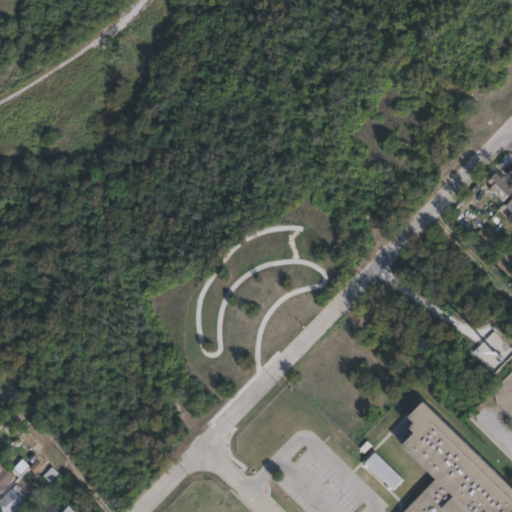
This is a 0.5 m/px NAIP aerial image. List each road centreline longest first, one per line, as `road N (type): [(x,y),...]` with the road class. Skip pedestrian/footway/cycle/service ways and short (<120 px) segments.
road 1 (residential): [(137,511),(511,109)]
road 2 (residential): [(0,98),(148,0)]
road 3 (residential): [(511,434),(422,340)]
